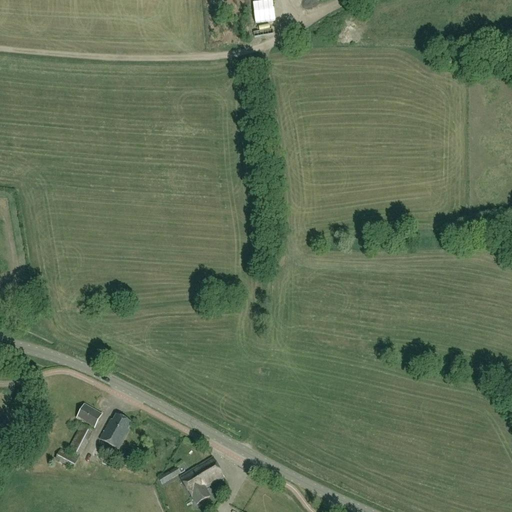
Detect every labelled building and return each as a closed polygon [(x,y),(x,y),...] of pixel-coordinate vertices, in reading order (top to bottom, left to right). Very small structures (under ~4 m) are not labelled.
[(84,406),(76,420),(94,430),(102,416),(84,406)] [(110,421),(100,440),(119,450),(129,432),(127,431),(131,424),(116,416),(112,422),(110,421)] [(80,425),(69,450),(81,457),(93,432),(80,425)] [(78,460),(60,450),(55,460),(73,470),(78,460)] [(212,458),(180,478),(197,506),(211,497),(206,490),(224,478),(212,458)] [(165,475),(168,482),(172,479),(172,480),(180,475),(177,469),(165,475)]
